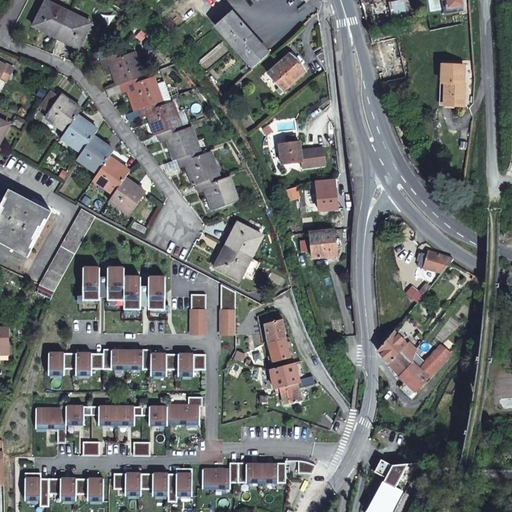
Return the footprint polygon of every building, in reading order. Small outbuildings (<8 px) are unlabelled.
[(49,0),(45,0),(34,23),(57,35),(69,10),(49,0)] [(440,0),(442,7),(447,6),(449,13),(456,12),(457,15),(464,14),(461,0),(440,0)] [(447,6),(442,7),(443,17),(457,15),(456,12),(449,13),(447,6)] [(80,47),(93,22),(69,10),(57,35),(80,47)] [(270,55),(233,14),(217,27),(254,69),(270,55)] [(123,85),(145,77),(137,53),(127,56),(126,52),(104,60),(106,68),(112,66),(115,73),(118,72),(123,85)] [(306,71),(291,54),(269,73),(284,91),(306,71)] [(0,81),(1,78),(8,82),(15,69),(9,65),(8,67),(0,62),(0,81)] [(442,79),(447,80),(444,103),(464,106),(467,83),(464,82),(465,65),(444,63),(442,79)] [(123,85),(126,93),(127,93),(127,92),(131,91),(139,111),(142,110),(165,102),(156,78),(147,81),(145,77),(123,85)] [(226,101),(244,84),(241,80),(223,96),(226,101)] [(110,99),(126,93),(123,85),(107,91),(110,99)] [(46,116),(57,101),(49,95),(38,111),(46,116)] [(72,108),(59,98),(57,101),(46,116),(45,118),(65,133),(75,120),(82,111),(74,106),(72,108)] [(153,124),(155,123),(160,134),(183,126),(175,104),(166,106),(165,102),(142,110),(145,118),(150,117),(153,124)] [(13,125),(0,118),(0,147),(1,148),(13,125)] [(91,127),(89,130),(75,120),(65,133),(61,140),(81,155),(91,142),(98,133),(91,127)] [(183,126),(160,134),(163,143),(169,141),(172,149),(175,147),(180,159),(202,151),(194,127),(185,131),(183,126)] [(81,155),(76,162),(96,176),(106,162),(112,154),(106,148),(104,151),(91,142),(81,155)] [(326,148),(310,150),(310,154),(303,155),(302,151),(301,142),(280,144),(283,165),(305,163),(305,168),(328,165),(326,148)] [(212,152),(204,155),(202,151),(180,159),(183,168),(189,165),(191,173),(194,172),(199,184),(221,176),(212,152)] [(173,171),(183,168),(180,159),(170,163),(173,171)] [(122,184),(128,175),(121,169),(119,172),(106,162),(96,176),(91,183),(112,198),(122,184)] [(231,178),(223,181),(221,176),(199,184),(202,192),(207,190),(210,198),(213,197),(217,209),(240,202),(231,178)] [(338,208),(336,179),(318,180),(320,210),(338,208)] [(137,190),(135,193),(122,184),(112,198),(108,204),(127,219),(144,195),(137,190)] [(286,204),(299,200),(297,192),(289,194),(287,190),(283,192),(286,204)] [(0,244),(28,259),(52,213),(9,191),(4,199),(7,200),(3,208),(5,209),(0,219),(0,244)] [(76,224),(41,287),(55,294),(96,218),(84,212),(76,224)] [(228,244),(252,258),(264,235),(240,222),(228,244)] [(313,257),(338,255),(335,229),(310,232),(313,257)] [(252,258),(228,244),(215,266),(240,280),(252,258)] [(449,255),(435,252),(430,249),(428,255),(422,253),(419,265),(442,272),(451,262),(455,256),(449,255)] [(102,266),(86,267),(86,299),(102,299),(103,295),(111,295),(111,299),(127,299),(126,307),(143,307),(144,304),(151,304),(152,307),(167,307),(168,277),(152,277),(150,285),(143,284),(142,276),(128,276),(127,267),(113,267),(110,275),(103,275),(102,266)] [(237,292),(223,285),(222,333),(236,333),(237,292)] [(418,301),(425,293),(414,285),(408,292),(418,301)] [(207,294),(193,294),(194,333),(207,333),(207,294)] [(284,319),(267,324),(269,342),(287,338),(285,325),(284,319)] [(0,349),(9,349),(9,329),(0,329),(0,349)] [(377,349),(380,352),(388,362),(399,348),(410,358),(415,350),(394,329),(381,344),(377,349)] [(274,362),(291,358),(288,342),(287,338),(269,342),(274,362)] [(429,376),(451,353),(442,343),(426,361),(419,367),(429,376)] [(106,352),(52,352),(51,373),(70,372),(70,367),(79,367),(78,373),(97,373),(97,367),(153,368),(153,374),(172,374),(173,368),(181,368),(181,375),(199,375),(200,369),(208,369),(207,354),(153,352),(153,348),(145,349),(145,350),(114,350),(114,348),(107,348),(106,352)] [(410,358),(399,348),(388,362),(399,375),(410,358)] [(245,360),(247,353),(239,350),(236,357),(245,360)] [(410,358),(399,375),(406,380),(409,384),(403,391),(411,399),(418,392),(416,390),(429,376),(419,367),(426,361),(415,350),(410,358)] [(292,364),(271,369),(275,389),(276,389),(302,383),(301,380),(296,363),(292,364)] [(302,383),(276,389),(276,392),(281,391),(285,406),(303,402),(299,389),(315,385),(313,377),(308,378),(301,380),(302,383)] [(399,388),(403,391),(409,384),(406,380),(399,388)] [(69,407),(37,407),(37,426),(59,426),(59,440),(67,440),(67,422),(86,422),(86,413),(101,414),(101,422),(136,423),(136,414),(152,414),(152,423),(201,424),(202,405),(203,405),(204,396),(191,396),(190,404),(169,404),(169,406),(69,405),(69,407)] [(101,440),(85,439),(84,453),(101,453),(101,440)] [(151,441),(135,440),(135,454),(151,454),(151,441)] [(302,456),(302,467),(315,467),(317,460),(312,458),(307,456),(302,456)] [(383,477),(381,482),(394,488),(406,464),(391,466),(378,459),(373,471),(383,477)] [(231,469),(204,469),(204,487),(232,487),(232,482),(287,482),(287,463),(279,463),(279,464),(248,464),(248,462),(231,462),(231,469)] [(178,473),(115,472),(114,486),(123,487),(122,493),(142,493),(142,488),(150,488),(151,494),(170,495),(170,499),(178,500),(178,495),(193,495),(193,468),(178,468),(178,473)] [(42,471),(27,471),(27,498),(41,498),(42,504),(49,503),(50,491),(58,492),(58,498),(77,498),(77,492),(85,492),(85,498),(105,499),(105,477),(41,476),(42,471)] [(377,490),(380,491),(368,511),(390,511),(400,492),(394,488),(381,482),(377,490)]
